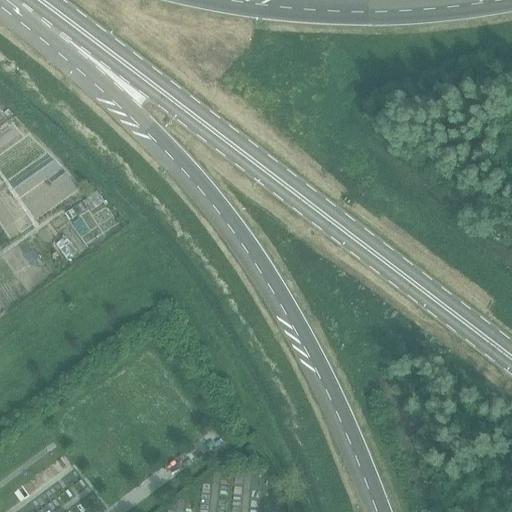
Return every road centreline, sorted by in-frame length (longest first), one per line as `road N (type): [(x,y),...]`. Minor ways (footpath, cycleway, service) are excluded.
road 1 (primary): [(65,20),(289,300),(384,511)]
road 2 (primary): [(511,358),(65,20)]
road 3 (primary): [(511,5),(416,19),(338,19),(182,0)]
